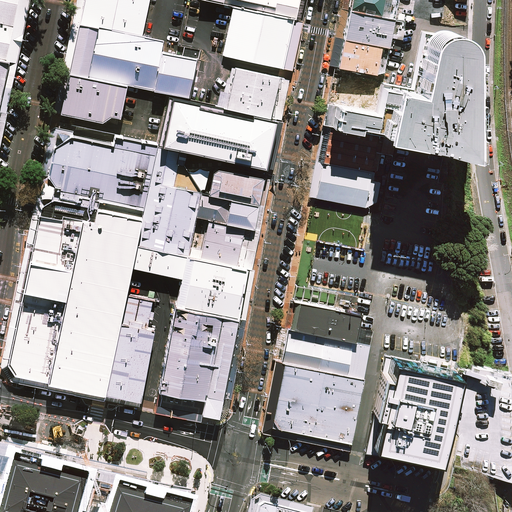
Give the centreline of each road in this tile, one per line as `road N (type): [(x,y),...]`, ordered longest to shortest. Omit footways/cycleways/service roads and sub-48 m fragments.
road 1 (unclassified): [(325,0),(235,458)]
road 2 (unclassified): [(511,327),(483,153),(482,0)]
road 3 (unclassified): [(0,276),(52,0)]
road 4 (secondary): [(0,396),(215,443),(235,458)]
road 5 (unknown): [(446,288),(454,339),(381,326),(374,274)]
road 6 (unknown): [(374,274),(377,237),(391,230),(436,241),(446,288)]
road 7 (unclassified): [(308,469),(334,467),(417,487),(412,511)]
